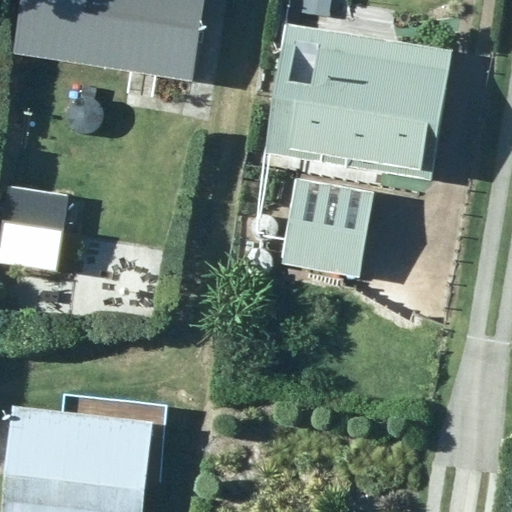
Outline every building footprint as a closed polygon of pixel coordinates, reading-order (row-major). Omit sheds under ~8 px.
[(201,80),(214,0),(27,0),(20,51),(201,80)] [(271,154),(439,178),(458,47),(290,23),(271,154)] [(289,265),(367,277),(381,188),(303,175),(289,265)] [(2,262),(65,272),(72,230),(66,230),(70,197),(13,188),(2,262)] [(11,511),(149,511),(161,424),(24,407),(11,511)]
